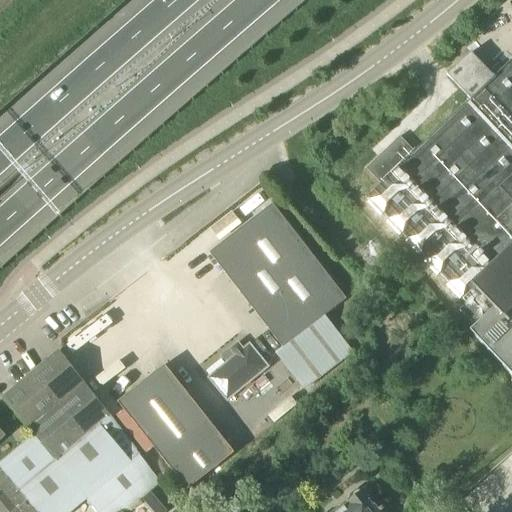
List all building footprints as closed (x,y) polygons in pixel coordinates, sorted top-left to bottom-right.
[(511,60),(495,77),(472,53),(448,75),(471,99),(415,152),(400,137),(367,169),(381,184),(367,198),(484,320),(472,331),(511,373),(511,60)] [(355,353),(326,316),(347,299),(273,205),(210,254),(284,349),(277,354),(306,392),(355,353)] [(226,401),(268,367),(250,345),(243,350),(238,344),(231,350),(237,357),(208,379),(226,401)] [(115,482),(144,459),(60,351),(3,399),(36,437),(0,466),(0,467),(4,472),(0,474),(0,511),(15,511),(29,500),(39,511),(71,511),(86,500),(89,503),(115,482)] [(118,403),(185,487),(232,450),(165,365),(118,403)] [(0,439),(12,429),(0,415),(0,439)] [(144,459),(115,482),(134,506),(162,481),(144,459)] [(115,482),(89,503),(96,511),(127,511),(134,506),(115,482)] [(159,490),(148,498),(159,511),(170,511),(174,509),(159,490)] [(386,511),(383,507),(379,510),(364,490),(361,492),(357,491),(350,496),(350,501),(347,503),(348,504),(337,511),(386,511)] [(39,511),(29,500),(15,511),(39,511)]
